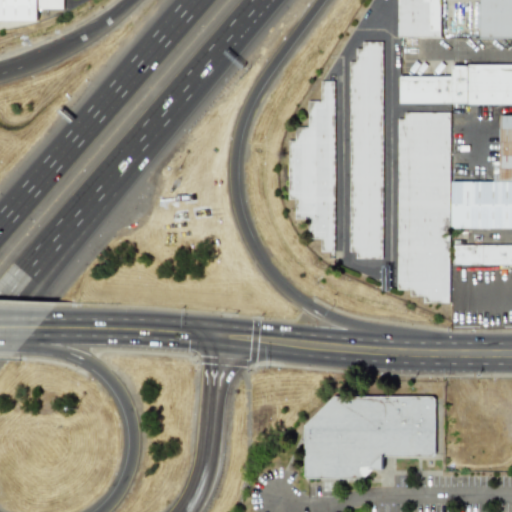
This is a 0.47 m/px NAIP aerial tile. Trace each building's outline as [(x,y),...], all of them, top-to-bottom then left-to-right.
[(0,0),(0,22),(37,22),(37,10),(63,9),(63,0),(0,0)] [(438,37),(438,0),(397,0),(397,37),(438,37)] [(511,0),(477,0),(477,37),(511,37),(511,0)] [(382,42),(381,258),(356,258),(355,252),(348,252),(349,62),(356,61),(356,49),(362,48),(363,42),(382,42)] [(398,103),(511,104),(511,63),(451,63),(450,76),(398,76),(398,103)] [(334,81),(334,251),(320,252),(320,239),(306,240),(307,219),(294,219),(293,200),(288,200),(288,140),(294,140),(295,127),(307,127),(308,102),(320,102),(320,81),(334,81)] [(449,302),(449,113),(404,113),(404,119),(397,119),(396,288),(410,289),(411,296),(422,296),(422,303),(449,302)] [(500,115),(511,115),(511,181),(500,181),(500,115)] [(452,181),(500,181),(511,181),(511,228),(452,227),(452,181)] [(511,244),(452,244),(452,264),(511,264),(511,244)] [(382,456),(434,456),(434,397),(321,396),(320,424),(303,424),(303,478),(367,479),(367,469),(382,469),(382,456)]
